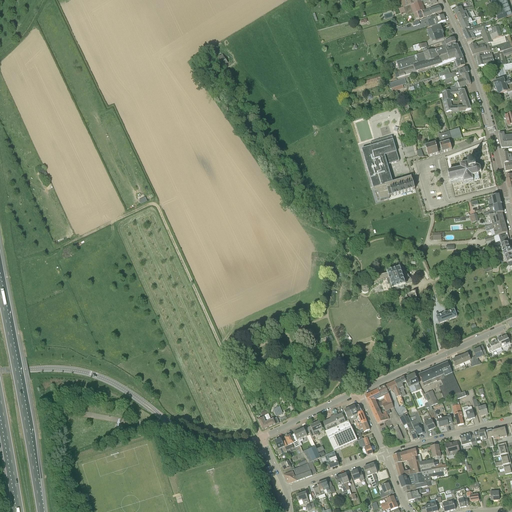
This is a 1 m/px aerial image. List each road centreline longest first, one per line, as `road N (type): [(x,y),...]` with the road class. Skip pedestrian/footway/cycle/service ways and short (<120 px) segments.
road 1 (track): [(261,438),(157,206),(55,248)]
road 2 (unclassified): [(261,438),(212,443),(97,375),(28,369)]
road 3 (motorway): [(40,511),(0,292)]
road 4 (residential): [(492,136),(418,165),(431,208),(503,187)]
road 5 (residential): [(360,393),(511,324)]
road 6 (tertiary): [(492,136),(442,0)]
road 7 (residential): [(384,453),(511,418)]
